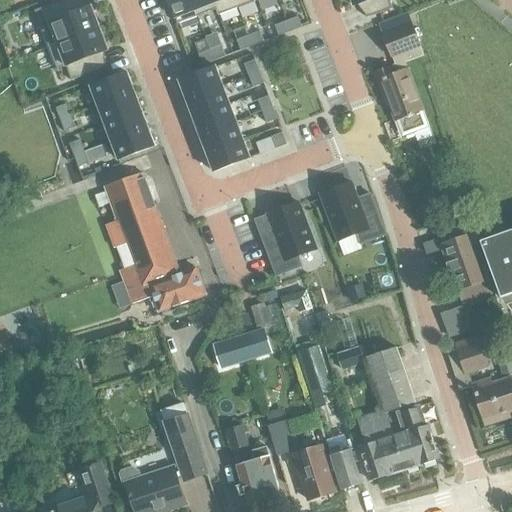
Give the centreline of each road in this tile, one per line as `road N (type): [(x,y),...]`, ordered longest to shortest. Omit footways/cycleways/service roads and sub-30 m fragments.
road 1 (residential): [(123,0),(198,198),(372,136)]
road 2 (residential): [(483,495),(372,136)]
road 3 (residential): [(372,136),(322,0)]
